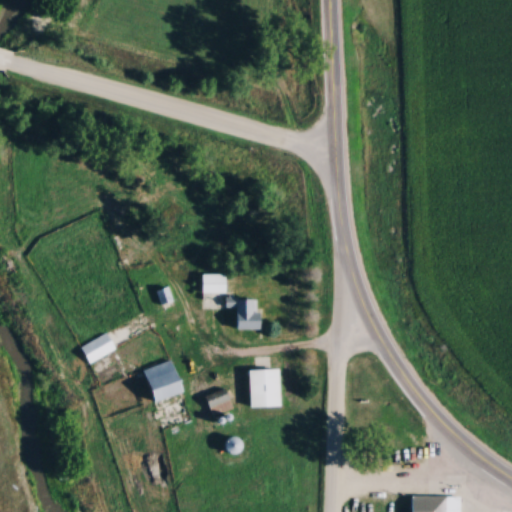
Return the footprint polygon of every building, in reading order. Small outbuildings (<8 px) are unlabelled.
[(197,293),(222,293),(222,273),(197,273),(197,293)] [(221,307),(229,307),(230,329),(257,328),(256,298),(220,298),(221,307)] [(75,348),(84,364),(111,349),(102,333),(75,348)] [(138,368),(144,400),(175,394),(169,362),(138,368)] [(276,369),(244,369),(244,407),(276,407),(276,369)] [(212,417),(231,406),(220,387),(201,398),(212,417)] [(460,511),(460,496),(407,496),(407,511),(460,511)]
